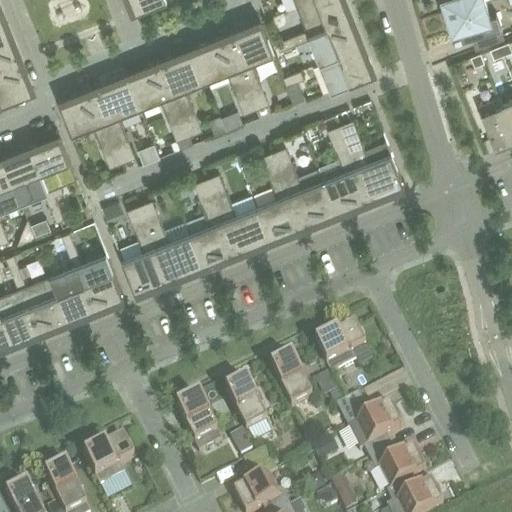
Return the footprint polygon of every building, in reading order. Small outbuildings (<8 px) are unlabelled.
[(128,0),(134,12),(162,0),(128,0)] [(308,34),(352,16),(345,0),(311,0),(297,6),(306,30),(308,34)] [(443,0),(447,10),(479,0),(443,0)] [(485,0),(479,0),(447,10),(452,27),(458,25),(462,37),(471,34),(500,25),(496,11),(490,13),(485,0)] [(319,62),(363,45),(352,16),(308,34),(306,30),(291,36),(294,44),(309,38),(319,62)] [(226,33),(248,87),(261,82),(252,60),(273,52),(260,19),(226,33)] [(7,23),(0,25),(0,65),(21,57),(7,23)] [(471,34),(475,47),(503,36),(500,25),(471,34)] [(192,47),(205,79),(226,71),(235,92),(248,87),(226,33),(192,47)] [(279,50),(294,44),(291,36),(276,42),(279,50)] [(511,50),(508,41),(499,45),(503,55),(511,50)] [(363,45),(319,62),(330,90),(362,78),(374,73),(363,45)] [(503,55),(499,45),(490,49),(493,58),(503,55)] [(160,59),(182,113),(194,108),(185,87),(205,79),(192,47),(160,59)] [(480,52),(470,56),(474,66),(484,62),(480,52)] [(0,99),(1,103),(34,90),(21,57),(0,65),(0,99)] [(168,119),(182,113),(160,59),(126,73),(139,106),(160,97),(168,119)] [(300,69),(283,76),(286,84),(304,77),(300,69)] [(93,86),(114,140),(127,135),(118,114),(139,106),(126,73),(93,86)] [(58,100),(66,118),(72,133),(93,124),(101,145),(114,140),(93,86),(58,100)] [(499,96),(478,104),(495,147),(511,139),(511,132),(500,103),(502,102),(499,96)] [(511,98),(502,102),(500,103),(511,132),(511,98)] [(209,118),(215,132),(225,128),(220,114),(209,118)] [(59,134),(30,145),(48,189),(44,191),(50,206),(58,203),(56,198),(55,195),(63,191),(60,184),(63,183),(76,178),(59,134)] [(361,138),(348,143),(369,197),(404,183),(391,151),(386,139),(365,147),(361,138)] [(344,170),(324,177),(337,210),(369,197),(348,143),(335,148),(344,170)] [(30,145),(3,156),(21,200),(44,191),(48,189),(30,145)] [(245,150),(235,154),(240,166),(250,162),(245,150)] [(290,153),(277,158),(281,170),(303,224),(337,210),(324,177),(323,178),(319,166),(298,174),(294,165),(290,153)] [(0,208),(21,200),(3,156),(0,157),(0,226),(2,225),(0,219),(0,208)] [(277,196),(258,204),(271,237),(303,224),(281,170),(268,175),(277,196)] [(223,180),(210,186),(214,197),(236,251),(271,237),(258,204),(236,213),(232,203),(227,192),(223,180)] [(210,223),(188,232),(201,264),(236,251),(214,197),(201,202),(210,223)] [(64,218),(58,203),(50,206),(56,221),(64,218)] [(143,250),(122,258),(135,291),(169,277),(147,224),(142,211),(130,216),(135,229),(143,250)] [(160,218),(147,224),(169,277),(201,264),(188,232),(169,240),(160,218)] [(2,225),(0,226),(0,243),(0,244),(8,240),(2,225)] [(67,249),(75,246),(69,231),(61,234),(67,249)] [(50,274),(68,318),(95,307),(77,263),(81,261),(75,246),(67,249),(73,265),(50,274)] [(77,263),(95,307),(123,296),(106,252),(81,261),(77,263)] [(27,263),(19,266),(14,253),(5,257),(11,272),(20,268),(22,276),(30,273),(27,263)] [(18,287),(0,293),(0,311),(12,340),(39,329),(22,285),(26,284),(22,276),(20,268),(11,272),(18,287)] [(22,285),(39,329),(68,318),(50,274),(26,284),(22,285)] [(0,344),(12,340),(0,311),(0,344)] [(342,369),(355,362),(351,354),(365,347),(354,326),(315,346),(331,375),(342,370),(342,369)] [(291,409),(312,398),(304,384),(308,381),(302,369),(298,371),(292,359),(271,370),(291,409)] [(246,383),(226,394),(246,433),(267,422),(259,407),(263,405),(257,392),(253,394),(246,383)] [(336,406),(341,417),(364,405),(358,394),(336,406)] [(199,453),(222,441),(211,421),(215,419),(208,405),(204,407),(199,398),(176,410),(199,453)] [(341,417),(347,428),(370,416),(364,405),(341,417)] [(370,416),(347,428),(359,451),(363,449),(369,459),(391,448),(385,437),(402,428),(390,405),(370,416)] [(123,438),(84,458),(99,487),(111,481),(124,474),(120,466),(134,459),(123,438)] [(330,452),(337,448),(333,440),(326,443),(313,450),(320,463),(333,457),(330,452)] [(396,458),(391,448),(369,459),(374,470),(378,469),(379,469),(390,490),(389,490),(389,491),(408,481),(425,473),(413,450),(396,458)] [(242,461),(248,472),(271,460),(265,449),(242,461)] [(254,483),(269,475),(277,471),(271,460),(248,472),(254,483)] [(66,467),(45,478),(62,511),(89,511),(79,492),(83,490),(76,477),(72,479),(66,467)] [(264,511),(280,511),(290,507),(285,496),(281,498),(281,497),(280,498),(269,477),(270,476),(269,475),(254,483),(233,494),(242,511),(254,511),(262,508),(264,511)] [(329,481),(345,511),(356,505),(341,476),(329,481)] [(386,493),(392,504),(387,507),(389,511),(432,511),(443,506),(431,483),(414,492),(408,481),(389,491),(386,493)] [(27,488),(6,499),(12,511),(39,511),(44,510),(37,497),(33,500),(27,488)] [(315,496),(319,502),(330,506),(337,502),(330,488),(315,496)] [(307,511),(308,511),(302,501),(290,507),(280,511),(307,511)]
